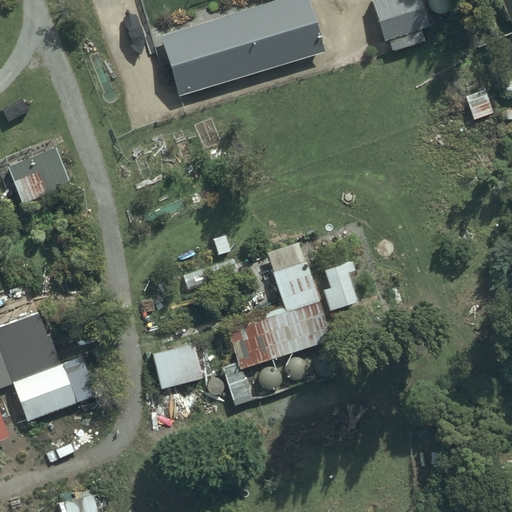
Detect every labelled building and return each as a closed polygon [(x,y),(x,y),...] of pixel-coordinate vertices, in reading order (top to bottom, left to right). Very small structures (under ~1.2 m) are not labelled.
[(324,52),(307,0),(280,0),(160,37),(178,96),(324,52)] [(420,0),(373,0),(372,0),(383,41),(428,29),(420,0)] [(511,0),(503,0),(511,21),(511,0)] [(21,204),(69,184),(50,137),(5,156),(9,165),(5,166),(21,204)] [(233,406),(254,400),(241,365),(328,336),(310,273),(307,275),(298,243),(266,252),(282,307),(225,325),(236,363),(222,367),(233,406)] [(231,259),(182,275),(187,290),(236,274),(231,259)] [(354,270),(352,261),(323,270),(329,288),(322,290),(329,311),(357,301),(348,272),(354,270)] [(36,308),(0,322),(0,349),(11,378),(57,360),(36,308)] [(193,344),(152,354),(161,389),(202,378),(193,344)] [(0,385),(9,382),(0,356),(0,385)] [(296,356),(295,356),(291,356),(290,357),(289,357),(288,357),(288,358),(287,359),(286,360),(285,360),(285,361),(284,362),(284,363),(283,364),(283,365),(283,366),(283,367),(283,369),(283,370),(283,371),(283,372),(284,373),(284,374),(285,375),(285,376),(286,376),(287,377),(288,378),(288,379),(289,379),(290,379),(291,380),(292,380),(293,380),(295,380),(296,380),(297,380),(298,380),(299,380),(300,380),(301,379),(302,379),(303,378),(303,377),(304,376),(305,376),(306,375),(306,374),(307,373),(307,372),(307,371),(307,370),(308,369),(308,367),(307,366),(307,365),(307,364),(307,363),(306,362),(306,361),(305,360),(304,360),(304,359),(303,358),(302,358),(301,357),(300,357),(299,356),(298,356),(297,356),(296,356)] [(81,357),(12,381),(27,421),(96,396),(81,357)] [(268,366),(267,366),(265,366),(263,367),(262,367),(262,368),(261,369),(260,369),(259,370),(258,371),(258,372),(257,373),(257,374),(256,375),(256,376),(256,377),(256,378),(256,379),(256,380),(256,381),(257,383),(258,385),(259,386),(260,387),(260,388),(261,389),(262,389),(263,390),(264,390),(265,391),(266,391),(267,391),(268,391),(269,391),(271,391),(272,391),(273,390),(274,390),(275,389),(276,389),(277,388),(278,387),(279,386),(279,385),(280,384),(280,383),(281,382),(281,381),(281,380),(281,379),(281,377),(281,376),(281,375),(281,374),(280,373),(280,372),(279,371),(278,370),(277,369),(276,368),(275,368),(274,367),(273,367),(272,366),(271,366),(270,366),(269,366),(268,366)] [(0,441),(9,438),(0,414),(0,441)] [(58,503),(60,511),(94,511),(94,510),(96,510),(92,494),(58,503)]
